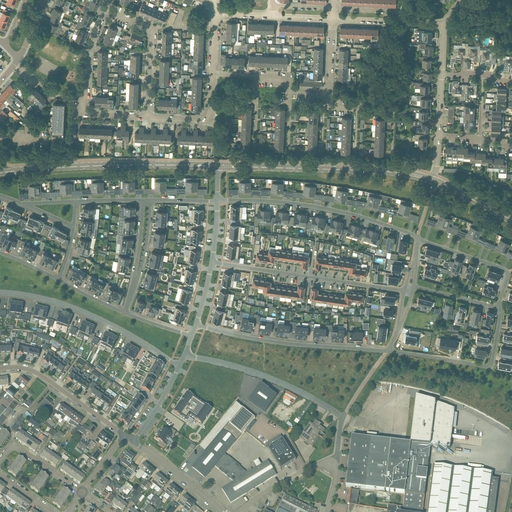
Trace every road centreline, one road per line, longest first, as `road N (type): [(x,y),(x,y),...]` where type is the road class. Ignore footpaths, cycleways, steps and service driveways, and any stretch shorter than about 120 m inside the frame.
road 1 (tertiary): [(0,172),(218,166)]
road 2 (residential): [(336,463),(341,416),(280,382),(184,353)]
road 3 (tertiary): [(218,166),(433,182)]
road 4 (residential): [(418,241),(333,211),(218,201)]
road 5 (residential): [(179,365),(77,310),(0,293)]
road 6 (residential): [(196,326),(388,351)]
road 7 (residential): [(212,263),(403,290)]
road 8 (residential): [(388,351),(491,368),(497,307)]
road 9 (residential): [(122,436),(39,373),(0,368)]
road 10 (residential): [(147,117),(151,30),(105,10)]
road 11 (residential): [(497,307),(505,269),(418,241)]
road 12 (residential): [(327,91),(289,90),(288,79),(212,74)]
